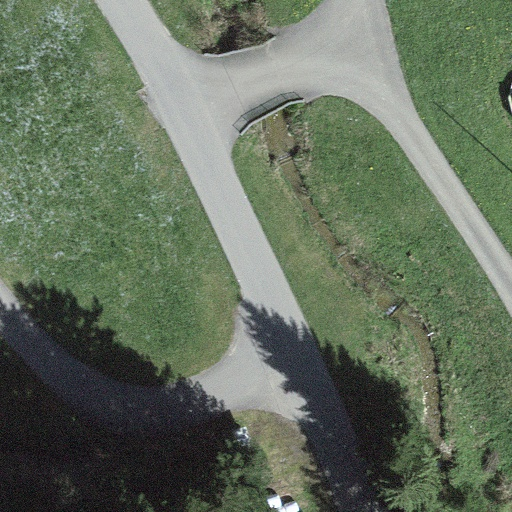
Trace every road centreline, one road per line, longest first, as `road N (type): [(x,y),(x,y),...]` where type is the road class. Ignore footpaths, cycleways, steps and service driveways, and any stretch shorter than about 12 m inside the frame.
road 1 (unclassified): [(118,0),(184,112),(289,359)]
road 2 (unclassified): [(289,359),(176,405),(129,405),(59,370),(0,304)]
road 3 (unclassified): [(289,359),(353,511)]
